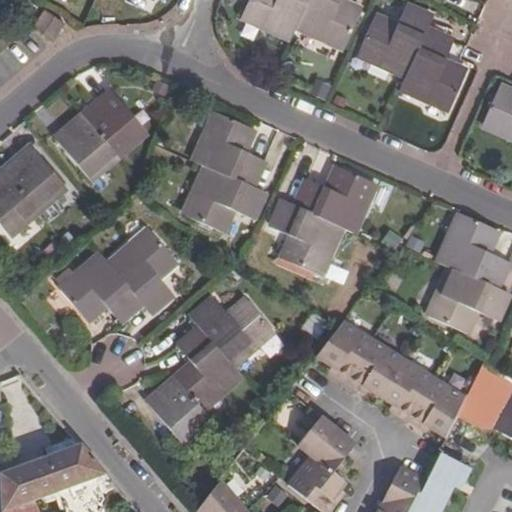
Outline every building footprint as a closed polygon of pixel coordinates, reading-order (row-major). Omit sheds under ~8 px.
[(293,27),(305,0),(248,0),(241,16),(289,38),(293,27)] [(340,0),(305,0),(293,27),(344,49),(360,10),(340,1),(340,0)] [(405,76),(426,29),(431,17),(404,5),(395,26),(374,16),(357,55),(405,76)] [(61,25),(45,13),(35,26),(52,38),(61,25)] [(444,61),(453,42),(426,29),(405,76),(400,87),(449,109),(465,71),(444,61)] [(511,92),(498,86),(481,125),(511,138),(511,92)] [(83,116),(117,157),(145,134),(110,93),(83,116)] [(251,188),(262,162),(243,153),(252,130),(216,114),(194,162),(206,168),(251,188)] [(88,181),(117,157),(83,116),(54,140),(88,181)] [(3,172),(38,213),(65,190),(31,150),(3,172)] [(263,193),(251,188),(206,168),(184,218),(221,234),(231,212),(251,221),(263,193)] [(307,181),(296,207),(340,228),(353,233),(374,185),(337,168),(327,190),(307,181)] [(0,227),(8,237),(38,213),(3,172),(0,174),(0,227)] [(296,207),(283,202),(272,230),(291,239),(281,261),(318,276),(340,228),(296,207)] [(494,291),(507,262),(488,254),(497,232),(459,216),(437,265),(449,271),(494,291)] [(109,265),(142,304),(150,314),(173,296),(157,278),(176,263),(149,232),(109,265)] [(105,306),(119,323),(142,304),(109,265),(101,256),(60,291),(86,322),(105,306)] [(506,296),(494,291),(449,271),(428,318),(464,335),(474,312),(495,321),(506,296)] [(214,299),(191,319),(200,330),(233,368),(273,332),(246,301),(228,316),(214,299)] [(452,423),(463,400),(342,323),(313,360),(331,371),(328,376),(352,391),(355,387),(390,409),(387,414),(413,430),(416,426),(442,442),(452,423)] [(233,368),(200,330),(178,347),(193,364),(175,379),(202,411),(241,378),(233,368)] [(485,365),(467,397),(456,420),(476,431),(492,430),(511,441),(511,384),(487,366),(485,365)] [(181,444),(210,420),(202,411),(175,379),(145,403),(181,444)] [(290,486),(325,511),(333,511),(339,506),(335,502),(347,486),(335,476),(357,447),(310,411),(301,424),(311,433),(299,450),(310,458),(290,486)] [(57,431),(63,426),(53,414),(46,419),(57,431)] [(44,451),(48,458),(80,446),(75,440),(44,451)] [(0,497),(0,511),(8,511),(34,503),(59,493),(96,479),(106,476),(80,446),(48,458),(0,475),(0,497)] [(424,485),(410,511),(445,511),(456,492),(466,472),(441,459),(424,485)] [(378,511),(410,511),(424,485),(399,471),(378,511)] [(466,472),(456,492),(463,496),(473,475),(466,472)] [(80,511),(105,504),(96,479),(59,493),(65,511),(80,511)] [(245,511),(220,481),(197,511),(245,511)] [(37,511),(34,503),(8,511),(37,511)]
